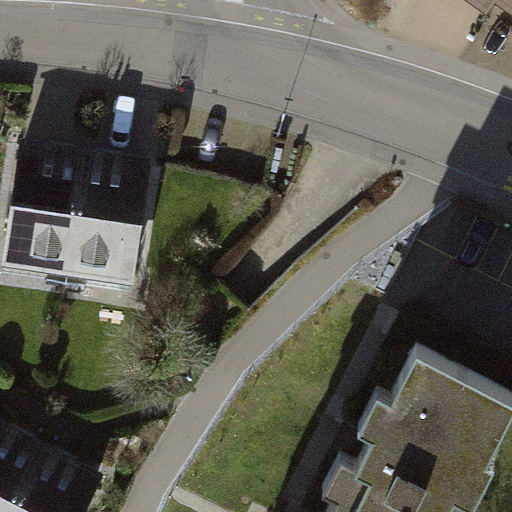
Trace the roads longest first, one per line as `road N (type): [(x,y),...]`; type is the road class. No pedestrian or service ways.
road 1 (residential): [(511,148),(214,59)]
road 2 (residential): [(214,59),(0,31)]
